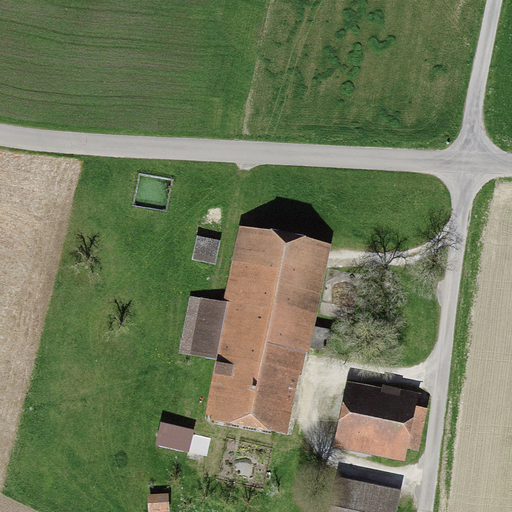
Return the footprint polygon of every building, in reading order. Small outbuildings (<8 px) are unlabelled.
[(331,246),(238,229),(224,303),(190,297),(179,354),(216,361),(205,418),(213,420),(212,425),(287,439),(299,377),(302,378),(311,333),(315,333),(331,246)] [(197,238),(192,261),(215,266),(220,242),(197,238)] [(419,396),(348,381),(334,450),(405,464),(407,452),(419,454),(428,412),(416,409),(419,396)] [(214,436),(161,424),(155,448),(209,460),(214,436)] [(401,511),(403,505),(337,491),(332,511),(401,511)] [(171,511),(171,503),(148,505),(149,511),(171,511)]
